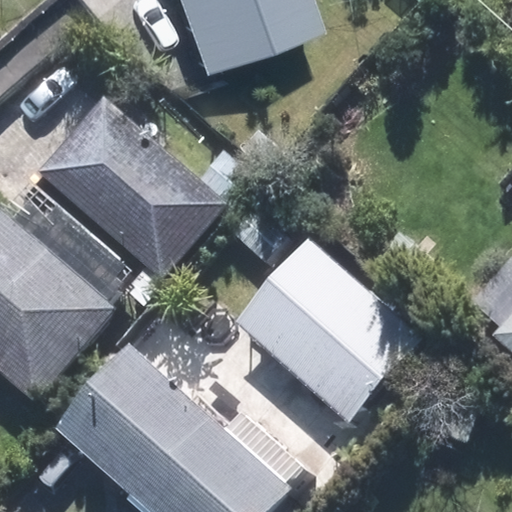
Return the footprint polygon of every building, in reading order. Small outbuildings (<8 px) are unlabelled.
[(285,0),(167,0),(197,79),(300,39),(285,0)] [(106,121),(49,190),(169,290),(225,223),(106,121)] [(383,268),(413,295),(441,263),(412,236),(383,268)] [(0,240),(0,381),(40,416),(109,338),(0,240)] [(318,279),(402,354),(427,328),(342,253),(318,279)] [(89,448),(162,511),(313,511),(320,504),(316,501),(333,480),(272,428),(256,447),(163,365),(200,324),(172,300),(132,347),(159,371),(89,448)]
